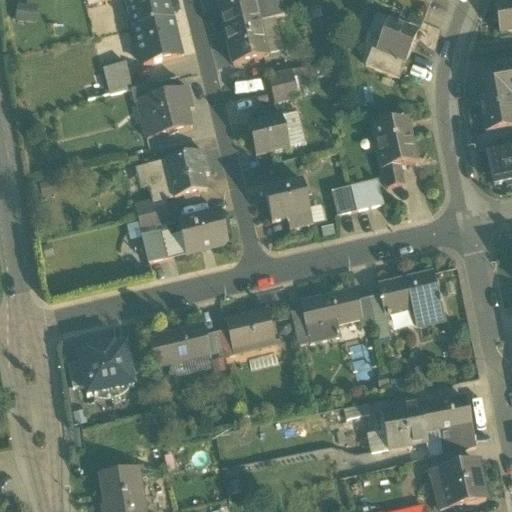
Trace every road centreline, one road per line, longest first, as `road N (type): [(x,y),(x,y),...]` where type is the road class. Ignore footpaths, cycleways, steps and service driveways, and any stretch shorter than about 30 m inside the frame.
road 1 (residential): [(256,276),(191,0)]
road 2 (residential): [(26,329),(256,276)]
road 3 (residential): [(471,225),(442,73),(472,0)]
road 4 (residential): [(256,276),(471,225)]
road 5 (residential): [(511,431),(471,225)]
road 6 (tertiary): [(54,511),(26,329)]
road 7 (tertiary): [(26,329),(0,176)]
